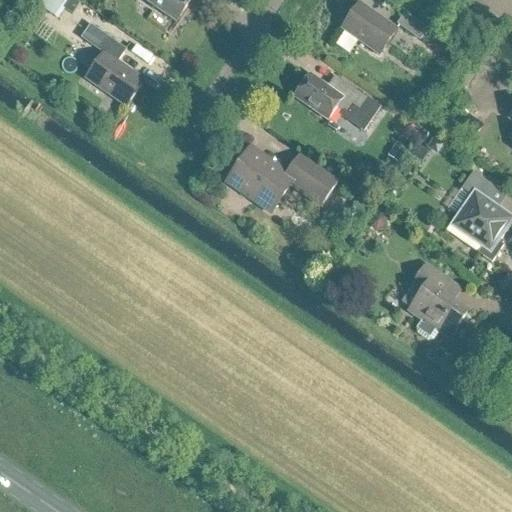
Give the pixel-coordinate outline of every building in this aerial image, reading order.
[(69,0),(43,0),(38,9),(57,22),(64,12),(74,19),(82,8),(71,1),(69,0)] [(139,0),(176,25),(193,0),(139,0)] [(378,58),(397,32),(360,6),(341,33),(378,58)] [(419,43),(427,32),(405,15),(397,27),(419,43)] [(127,110),(145,85),(117,65),(126,53),(90,27),(81,41),(103,57),(86,82),(127,110)] [(335,96),(310,78),(295,100),(328,123),(336,110),(343,115),(341,119),(363,135),(380,110),(343,85),(335,96)] [(476,137),(484,127),(469,117),(462,127),(476,137)] [(248,153),(228,183),(267,210),(268,209),(287,182),(322,207),(337,186),(299,158),(288,174),(285,178),(248,153)] [(492,266),(504,248),(499,245),(511,225),(511,219),(475,194),(483,182),(473,175),(461,192),(470,198),(449,229),(480,251),(477,256),(492,266)] [(449,344),(470,315),(454,304),(463,291),(426,265),(413,283),(415,284),(411,290),(419,295),(406,314),(420,324),(415,330),(417,336),(427,343),(432,343),(437,336),(449,344)]
